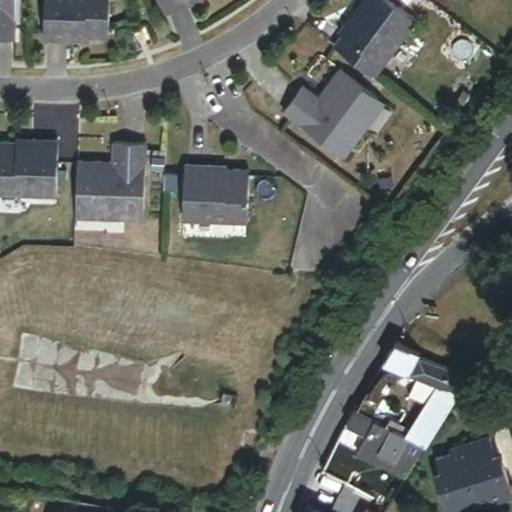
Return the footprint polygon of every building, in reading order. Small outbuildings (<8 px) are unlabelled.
[(0,0),(0,38),(18,39),(18,0),(0,0)] [(72,35),(87,35),(110,36),(111,0),(47,0),(46,39),(72,40),(72,35)] [(193,0),(165,0),(170,11),(194,3),(193,0)] [(341,49),(381,79),(424,21),(396,0),(370,0),(361,12),(365,15),(350,35),(341,49)] [(346,33),(350,35),(365,15),(361,12),(346,33)] [(364,122),(382,97),(344,68),(322,96),(305,84),(287,109),(349,158),(372,127),(364,122)] [(390,103),(382,97),(364,122),(372,127),(390,103)] [(40,143),(23,141),(1,141),(0,169),(0,193),(64,197),(66,139),(40,138),(40,143)] [(119,162),(84,161),(82,208),(112,209),(111,219),(150,221),(153,143),(120,142),(119,162)] [(219,171),(219,166),(194,165),(191,221),(255,224),(258,172),(235,172),(219,171)] [(82,208),(82,217),(111,219),(112,209),(82,208)] [(430,352),(422,350),(401,344),(387,366),(423,376),(442,381),(466,388),(478,368),(430,354),(430,352)] [(442,381),(423,376),(417,393),(431,398),(442,381)] [(444,421),(466,388),(442,381),(431,398),(414,423),(409,431),(419,435),(432,440),(444,421)] [(400,403),(369,394),(360,413),(379,420),(391,425),(394,416),(400,403)] [(412,406),(400,403),(394,416),(407,421),(412,406)] [(391,425),(409,431),(414,423),(407,421),(394,416),(391,425)] [(415,462),(429,439),(419,435),(409,431),(391,425),(379,420),(370,443),(375,445),(371,457),(397,465),(400,457),(415,462)] [(417,462),(432,440),(429,439),(415,462),(417,462)] [(450,511),(467,511),(511,499),(511,477),(509,469),(504,470),(502,464),(495,439),(457,450),(458,456),(441,460),(446,480),(442,481),(450,511)] [(362,464),(341,454),(335,465),(356,476),(362,464)] [(345,495),(369,503),(374,489),(348,480),(347,483),(350,484),(345,495)] [(347,483),(335,511),(336,511),(345,495),(350,484),(347,483)] [(365,511),(369,503),(345,495),(336,511),(365,511)] [(78,511),(106,511),(107,504),(80,499),(78,511)] [(385,511),(387,509),(369,503),(365,511),(385,511)]
